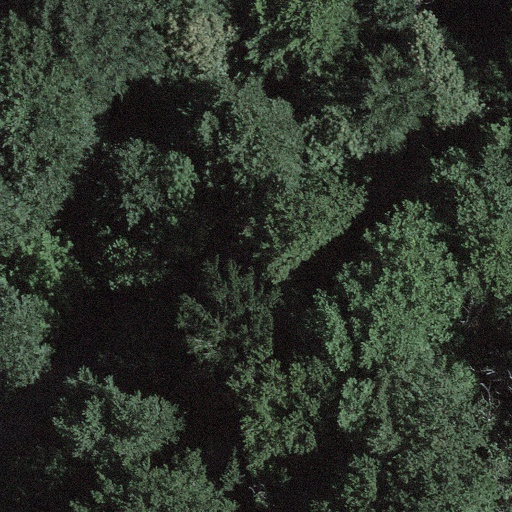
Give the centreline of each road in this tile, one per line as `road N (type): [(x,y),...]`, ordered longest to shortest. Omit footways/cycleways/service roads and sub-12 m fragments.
road 1 (track): [(0,425),(83,356),(291,221),(511,136)]
road 2 (track): [(296,0),(114,193),(75,225),(0,263)]
